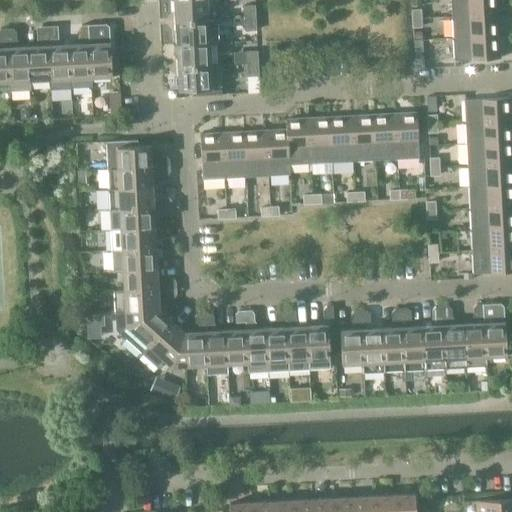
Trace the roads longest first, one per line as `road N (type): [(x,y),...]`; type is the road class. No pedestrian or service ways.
road 1 (residential): [(511,284),(218,295),(191,278),(183,110)]
road 2 (residential): [(511,463),(111,484),(112,511)]
road 3 (residential): [(511,81),(299,88),(268,105),(183,110)]
road 4 (residential): [(183,110),(162,111),(148,100),(145,0)]
